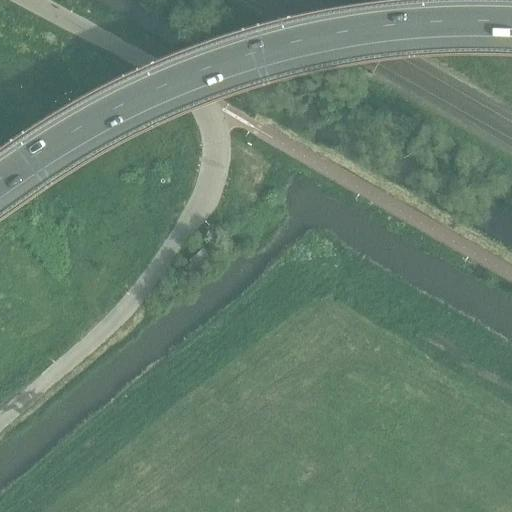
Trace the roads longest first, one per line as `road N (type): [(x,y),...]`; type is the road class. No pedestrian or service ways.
road 1 (unclassified): [(39,0),(114,42),(206,112),(216,154),(200,203),(163,260),(111,322),(0,418)]
road 2 (motorway): [(0,175),(133,94),(240,53),(355,27),(511,21)]
